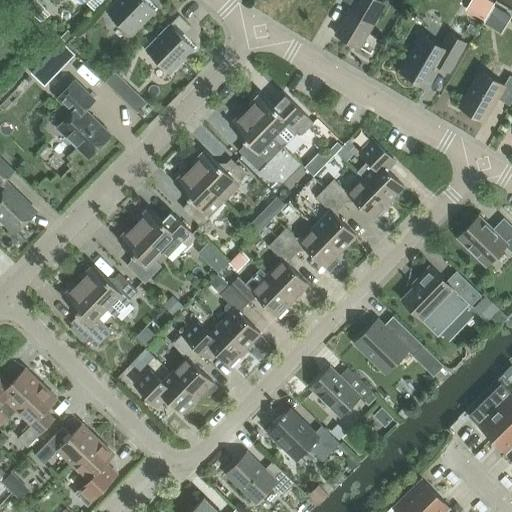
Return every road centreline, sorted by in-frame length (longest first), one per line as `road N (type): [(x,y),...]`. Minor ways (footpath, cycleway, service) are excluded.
road 1 (residential): [(165,456),(188,463),(203,456),(480,161)]
road 2 (residential): [(0,294),(258,31)]
road 3 (residential): [(480,161),(258,31)]
road 4 (residential): [(165,456),(0,294)]
